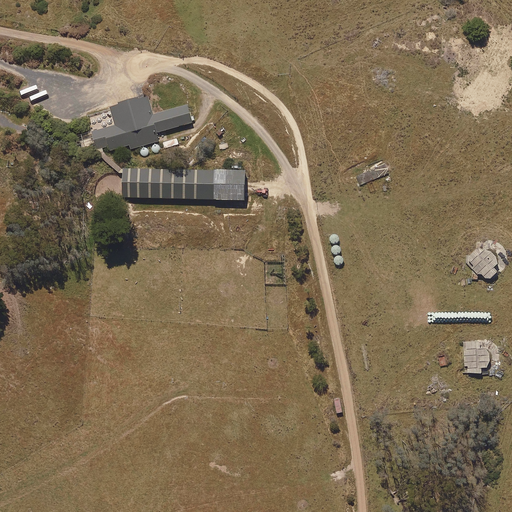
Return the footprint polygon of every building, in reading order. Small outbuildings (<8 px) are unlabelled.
[(91,135),(97,155),(123,147),(126,154),(158,144),(156,136),(192,125),(186,106),(148,118),(142,99),(104,111),(110,129),(91,135)] [(357,176),(361,185),(389,172),(385,164),(357,176)] [(114,174),(115,202),(236,201),(236,173),(114,174)] [(485,278),(490,279),(497,273),(497,271),(494,267),(498,264),(496,257),(491,252),(485,249),(480,253),(477,250),(476,249),(469,255),(466,255),(466,262),(477,275),(482,274),(485,278)] [(467,366),(467,373),(480,374),(482,373),(481,368),(487,368),(490,361),(489,354),(486,348),(480,349),(480,344),(479,342),(466,342),(466,351),(464,352),(465,366),(467,366)]
